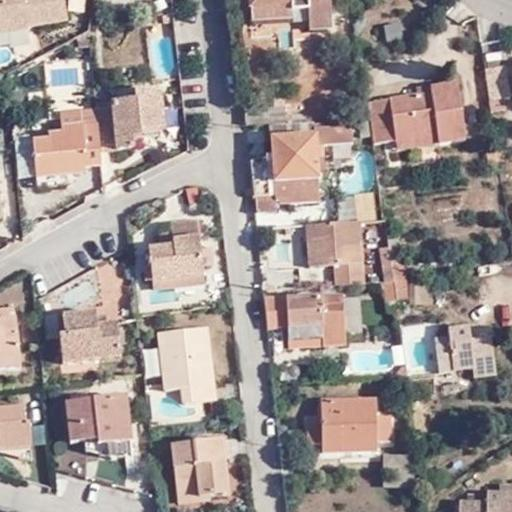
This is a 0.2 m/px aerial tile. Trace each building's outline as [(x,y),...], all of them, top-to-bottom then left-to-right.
[(0,0),(0,32),(29,27),(29,24),(69,16),(65,0),(0,0)] [(250,0),(251,22),(294,21),(294,16),(310,15),(311,36),(333,36),(331,0),(250,0)] [(175,22),(157,23),(160,72),(178,71),(175,22)] [(484,68),(489,100),(491,110),(506,108),(504,98),(509,97),(504,65),(484,68)] [(437,144),(464,140),(455,82),(429,86),(416,88),(417,94),(372,101),(379,142),(395,140),(436,133),(437,144)] [(99,114),(99,120),(101,135),(103,156),(120,154),(121,158),(138,157),(137,146),(164,142),(159,99),(140,101),(141,109),(117,112),(99,114)] [(249,126),(286,125),(286,111),(248,111),(249,126)] [(103,156),(101,135),(99,120),(65,123),(67,138),(67,142),(52,144),(53,150),(38,151),(41,187),(88,182),(88,178),(104,176),(103,156)] [(300,137),(300,125),(271,127),(272,140),(300,137)] [(300,125),(300,137),(316,136),(315,125),(300,125)] [(316,129),(316,136),(318,159),(326,159),(325,148),(355,146),(353,127),(316,129)] [(395,140),(396,150),(437,144),(436,133),(395,140)] [(300,137),(272,140),(273,155),(250,163),(254,198),(275,196),(274,183),(320,179),(318,159),(316,136),(300,137)] [(321,200),(320,179),(274,183),(275,196),(254,198),(256,216),(276,215),(276,208),(286,207),(286,203),(321,200)] [(363,196),(364,219),(377,218),(376,195),(363,196)] [(365,284),(359,220),(308,223),(309,240),(318,239),(321,266),(336,265),(338,286),(365,284)] [(166,286),(203,283),(196,228),(169,231),(170,240),(171,253),(159,254),(147,256),(151,289),(166,286)] [(391,263),(401,263),(398,236),(388,238),(389,245),(391,263)] [(311,266),(321,266),(318,239),(309,240),(311,266)] [(158,241),(159,254),(171,253),(170,240),(158,241)] [(384,282),(393,281),(389,245),(379,246),(384,282)] [(394,284),(396,302),(406,301),(401,263),(391,263),(393,281),(394,284)] [(386,303),(396,302),(394,284),(393,281),(384,282),(378,282),(379,290),(385,289),(386,303)] [(203,283),(151,289),(152,297),(203,292),(203,283)] [(410,285),(410,309),(433,309),(433,287),(410,285)] [(323,298),(323,305),(344,305),(344,298),(344,294),(323,296),(323,298)] [(286,298),(266,298),(269,327),(276,327),(287,326),(289,343),(322,341),(323,346),(346,345),(346,333),(361,332),(360,297),(344,298),(344,305),(323,305),(323,298),(286,299),(286,298)] [(62,371),(121,364),(117,331),(97,333),(95,320),(62,324),(64,343),(59,344),(62,371)] [(0,363),(19,362),(16,323),(0,324),(0,363)] [(472,348),(471,341),(469,327),(449,329),(449,331),(450,337),(437,339),(435,339),(439,374),(473,370),(475,379),(497,377),(492,346),(472,348)] [(450,337),(449,331),(436,332),(437,339),(450,337)] [(203,382),(214,380),(209,337),(160,343),(166,400),(186,398),(187,412),(218,410),(216,395),(205,396),(203,382)] [(407,342),(413,366),(428,363),(422,338),(407,342)] [(491,338),(471,341),(472,348),(492,346),(491,338)] [(0,376),(20,374),(19,362),(0,363),(0,376)] [(395,374),(396,378),(407,378),(405,366),(400,366),(395,374)] [(216,395),(214,380),(203,382),(205,396),(216,395)] [(342,442),(377,441),(390,441),(390,416),(375,416),(374,399),(322,401),(322,419),(308,419),(308,444),(323,443),(323,454),(342,452),(342,442)] [(130,452),(126,407),(65,413),(69,453),(97,451),(98,456),(130,452)] [(0,457),(8,457),(7,453),(27,452),(24,413),(4,415),(4,418),(0,418),(0,457)] [(378,452),(377,441),(342,442),(342,452),(378,452)] [(227,504),(221,450),(171,455),(178,510),(227,504)] [(9,466),(28,471),(27,452),(7,453),(8,457),(9,466)] [(0,463),(9,466),(8,457),(0,457),(0,463)] [(511,489),(499,490),(499,498),(511,498),(511,489)] [(462,511),(511,511),(511,498),(499,498),(487,498),(487,507),(463,506),(462,511)]
